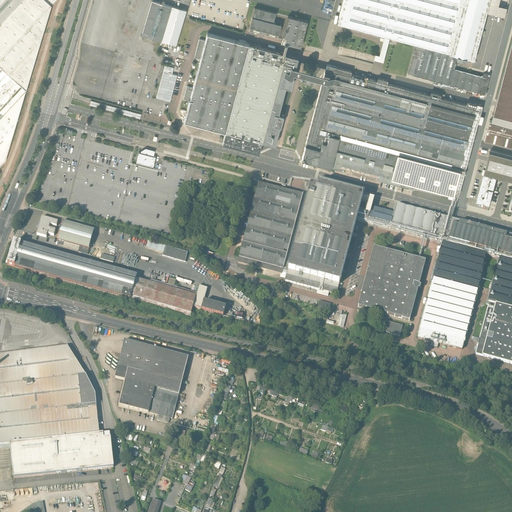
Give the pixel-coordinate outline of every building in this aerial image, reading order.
[(0,0),(0,166),(5,161),(11,141),(51,5),(45,0),(0,0)] [(151,0),(142,35),(161,40),(176,45),(186,11),(186,10),(152,0),(151,0)] [(415,44),(457,55),(456,58),(471,62),(471,59),(474,60),(487,11),(489,0),(343,0),(337,23),(385,36),(390,37),(415,44)] [(498,0),(489,0),(487,11),(504,16),(506,9),(497,6),(498,0)] [(266,30),(278,34),(281,24),(273,22),(275,13),(254,7),(249,26),(262,29),(261,34),(264,35),(266,30)] [(288,16),(281,42),(300,47),(307,21),(288,16)] [(293,76),(294,72),(295,66),(298,56),(207,32),(205,40),(199,38),(194,57),(200,58),(192,87),(186,86),(183,98),(189,100),(183,120),(226,132),(222,144),(259,153),(262,141),(274,145),(280,125),(283,115),(278,113),(286,85),(290,87),(293,76)] [(390,37),(385,36),(380,55),(375,54),(374,59),(383,62),(390,37)] [(491,121),(511,126),(511,39),(491,120),(491,121)] [(415,44),(408,73),(485,94),(490,75),(483,73),(482,77),(453,69),(456,58),(457,55),(415,44)] [(327,64),(324,74),(323,79),(302,159),(413,189),(415,183),(425,186),(441,190),(450,192),(450,193),(458,195),(482,105),(467,101),(466,104),(440,97),(441,94),(431,92),(430,95),(387,83),(388,80),(377,78),(377,81),(351,74),(351,71),(327,64)] [(173,67),(165,65),(156,97),(170,101),(177,74),(172,73),(173,67)] [(319,78),(323,79),(324,74),(320,73),(301,68),(295,66),(294,72),(299,73),(319,78)] [(139,118),(140,113),(118,108),(117,112),(139,118)] [(484,140),(511,147),(511,126),(491,121),(491,120),(489,120),(484,140)] [(13,143),(11,141),(5,161),(0,166),(0,169),(7,162),(13,143)] [(139,153),(136,162),(153,166),(155,157),(153,156),(155,151),(146,148),(141,151),(141,153),(139,153)] [(511,157),(490,151),(484,173),(497,176),(511,180),(511,157)] [(497,176),(484,173),(477,200),(489,204),(497,176)] [(258,184),(237,263),(282,274),(283,271),(287,273),(307,197),(258,184)] [(285,281),(318,290),(317,293),(328,296),(329,292),(336,294),(356,220),(357,215),(362,216),(362,215),(365,215),(367,207),(370,198),(318,185),(317,188),(314,187),(310,186),(307,197),(287,273),(285,281)] [(362,215),(362,216),(357,215),(356,220),(443,243),(486,255),(501,259),(511,261),(511,235),(396,205),(394,214),(374,209),(367,207),(365,215),(362,215)] [(37,235),(46,238),(48,232),(49,232),(48,234),(54,236),(55,230),(49,229),(50,225),(56,226),(58,222),(42,218),(37,235)] [(62,222),(57,241),(59,241),(89,250),(89,249),(93,231),(94,231),(62,222)] [(87,255),(89,250),(59,241),(58,245),(78,251),(78,252),(87,255)] [(165,246),(147,241),(145,249),(163,254),(165,247),(165,246)] [(14,242),(7,265),(130,299),(131,299),(130,299),(135,280),(136,277),(137,276),(136,276),(136,277),(14,242)] [(486,255),(443,243),(417,338),(461,349),(486,255)] [(185,262),(187,253),(165,247),(163,254),(162,256),(185,262)] [(358,307),(383,313),(385,314),(410,320),(418,289),(419,289),(420,286),(419,286),(425,261),(373,248),(358,307)] [(101,255),(100,260),(116,264),(117,260),(101,255)] [(511,261),(501,259),(476,354),(511,363),(511,261)] [(149,284),(135,280),(130,299),(131,299),(130,299),(190,316),(193,308),(196,294),(174,288),(167,286),(150,281),(149,284)] [(196,294),(193,308),(201,310),(203,302),(206,290),(198,288),(196,294)] [(330,304),(320,301),(317,310),(328,313),(330,304)] [(225,307),(203,302),(201,310),(223,316),(225,307)] [(383,321),(385,314),(383,313),(381,322),(386,324),(385,327),(387,328),(386,332),(400,335),(402,326),(383,321)] [(189,357),(125,340),(115,378),(126,381),(119,405),(172,419),(189,357)] [(0,443),(10,443),(100,434),(96,393),(86,375),(68,346),(0,352),(0,443)] [(221,399),(225,400),(229,386),(225,385),(221,399)] [(100,434),(10,443),(14,477),(114,467),(110,433),(100,434)] [(194,464),(190,462),(188,470),(195,473),(201,456),(197,455),(194,464)] [(137,467),(138,462),(130,459),(128,465),(137,467)] [(220,468),(210,496),(214,497),(220,479),(224,469),(220,468)] [(180,496),(186,485),(187,485),(191,478),(186,476),(177,495),(180,496)] [(205,507),(211,509),(214,497),(208,496),(205,507)] [(66,511),(65,499),(52,500),(53,511),(66,511)] [(157,511),(161,503),(153,500),(148,511),(157,511)] [(44,511),(42,502),(34,504),(21,511),(33,511),(36,510),(36,511),(44,511)]
